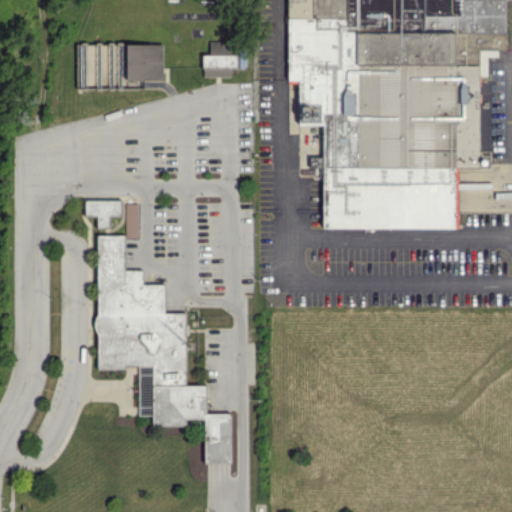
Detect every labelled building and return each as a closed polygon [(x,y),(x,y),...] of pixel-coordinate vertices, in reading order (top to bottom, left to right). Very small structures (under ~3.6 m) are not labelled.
[(454,227),(453,119),(462,119),(462,104),(467,104),(467,87),(478,87),(478,75),(486,75),(486,56),(497,56),(497,50),(505,50),(504,0),(287,0),(288,82),(298,82),(298,125),(322,124),(322,157),(309,157),(309,167),(322,167),(322,229),(454,227)] [(230,76),(230,68),(236,68),(236,40),(209,40),(208,54),(202,54),(202,76),(230,76)] [(162,44),(126,43),(126,80),(162,80),(162,44)] [(492,183),(457,183),(457,209),(491,210),(492,183)] [(120,213),(120,200),(84,199),(84,213),(97,214),(96,228),(108,228),(109,213),(120,213)] [(138,203),(125,203),(124,237),(137,237),(138,203)] [(96,367),(138,367),(138,415),(152,415),(152,425),(185,425),(185,418),(204,418),(204,462),(230,462),(230,413),(205,413),(205,385),(185,385),(185,312),(164,312),(164,284),(142,284),(142,270),(124,270),(124,235),(96,235),(96,367)]
